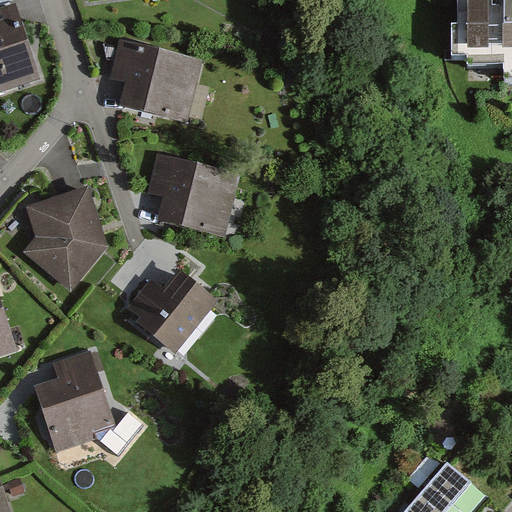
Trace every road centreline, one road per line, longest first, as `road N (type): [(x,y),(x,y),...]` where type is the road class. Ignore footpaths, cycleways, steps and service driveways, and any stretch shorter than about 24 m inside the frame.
road 1 (residential): [(82,91),(138,246)]
road 2 (residential): [(82,91),(0,189)]
